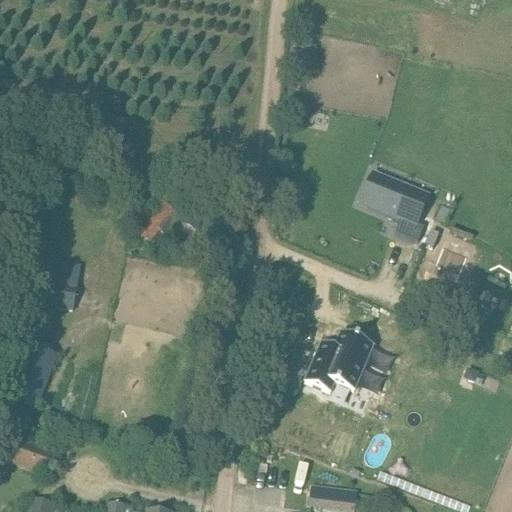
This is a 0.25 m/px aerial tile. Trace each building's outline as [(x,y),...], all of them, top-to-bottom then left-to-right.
[(378,182),(366,209),(400,223),(395,236),(417,245),(424,231),(416,228),(427,200),(408,192),(407,194),(378,182)] [(159,232),(163,237),(179,221),(162,203),(134,231),(146,244),(159,232)] [(203,219),(191,212),(183,226),(195,233),(203,219)] [(439,236),(430,233),(424,248),(433,252),(439,236)] [(466,259),(440,249),(430,276),(455,286),(466,259)] [(32,309),(72,315),(80,268),(39,262),(32,309)] [(334,351),(321,345),(304,385),(330,396),(334,386),(354,395),(373,349),(341,335),(334,351)] [(38,411),(58,359),(24,346),(5,398),(38,411)] [(56,457),(10,440),(2,462),(48,479),(56,457)] [(323,490),(311,489),(308,510),(321,511),(323,490)] [(54,511),(56,508),(30,502),(27,511),(54,511)]
